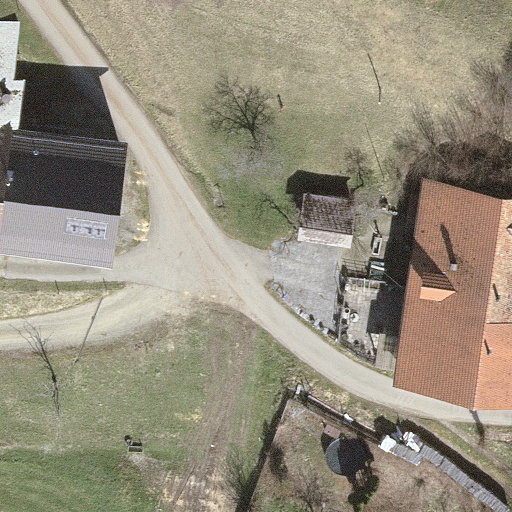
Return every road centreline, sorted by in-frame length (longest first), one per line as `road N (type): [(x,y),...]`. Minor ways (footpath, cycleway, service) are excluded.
road 1 (track): [(511,409),(394,397),(359,382),(187,263)]
road 2 (track): [(187,263),(135,311),(65,332),(0,338)]
road 3 (track): [(187,263),(0,267)]
